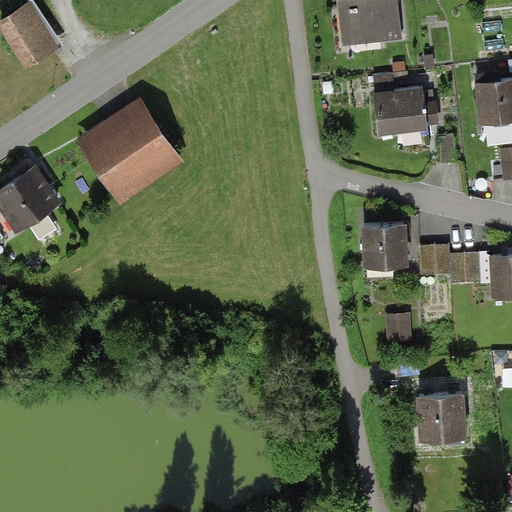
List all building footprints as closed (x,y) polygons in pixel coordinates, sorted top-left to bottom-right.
[(62,40),(36,0),(27,0),(0,16),(0,28),(22,64),(62,40)] [(399,35),(396,0),(338,0),(342,40),(399,35)] [(511,75),(478,78),(482,121),(511,118),(511,75)] [(431,123),(427,86),(374,91),(378,129),(431,123)] [(174,153),(138,100),(79,140),(115,193),(174,153)] [(511,147),(501,149),(503,177),(511,176),(511,147)] [(62,191),(39,159),(0,185),(0,210),(11,226),(62,191)] [(405,268),(403,221),(362,223),(364,269),(405,268)] [(451,244),(420,245),(421,275),(451,273),(452,281),(480,279),(481,300),(511,298),(511,254),(488,256),(487,251),(452,252),(451,244)] [(414,338),(412,312),(389,313),(390,339),(414,338)] [(468,443),(466,394),(417,395),(419,445),(468,443)]
